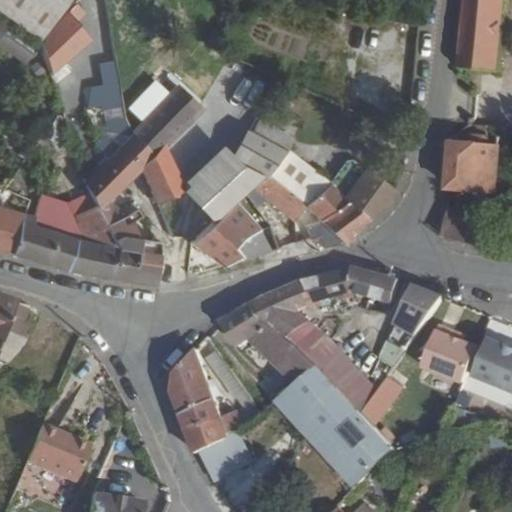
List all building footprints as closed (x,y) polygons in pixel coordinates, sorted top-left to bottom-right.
[(0,0),(0,7),(41,36),(66,0),(0,0)] [(76,0),(41,43),(50,73),(89,36),(72,18),(91,0),(76,0)] [(467,0),(466,8),(460,69),(499,72),(505,0),(467,0)] [(0,47),(19,62),(41,43),(0,12),(0,47)] [(99,31),(116,130),(128,128),(123,117),(108,29),(99,31)] [(128,113),(141,125),(131,135),(154,157),(162,148),(199,110),(176,86),(164,99),(160,94),(156,98),(160,103),(157,106),(138,87),(130,95),(138,103),(128,113)] [(252,130),(288,152),(292,138),(258,119),(252,130)] [(252,130),(234,160),(261,177),(266,172),(288,152),(252,130)] [(131,135),(86,184),(91,196),(98,212),(108,203),(140,169),(156,204),(175,194),(184,190),(162,148),(154,157),(131,135)] [(455,142),(451,188),(496,193),(500,147),(491,146),(491,141),(486,136),(477,135),(471,139),(470,145),(455,142)] [(266,172),(282,186),(286,189),(303,205),(327,185),(288,152),(266,172)] [(223,153),(184,190),(213,222),(244,193),(261,177),(234,160),(223,153)] [(338,192),(344,197),(372,220),(392,191),(364,170),(351,160),(344,161),(328,184),(338,192)] [(261,177),(244,193),(253,207),(264,197),(290,219),(303,205),(286,189),(281,194),(278,191),(282,186),(266,172),(261,177)] [(327,185),(303,205),(319,222),(344,197),(338,192),(328,184),(327,185)] [(213,222),(191,242),(220,265),(241,255),(243,260),(259,255),(251,235),(256,232),(264,253),(275,250),(268,230),(262,220),(253,207),(244,193),(213,222)] [(156,204),(162,219),(181,210),(175,194),(156,204)] [(30,225),(21,222),(12,253),(108,281),(108,278),(115,249),(109,236),(107,231),(98,212),(91,196),(72,203),(72,206),(39,196),(30,225)] [(319,222),(304,226),(309,238),(318,235),(330,246),(342,243),(372,220),(344,197),(319,222)] [(98,212),(107,231),(126,218),(123,212),(121,213),(108,203),(98,212)] [(133,205),(123,212),(126,218),(137,210),(133,205)] [(0,249),(12,253),(21,222),(16,221),(18,217),(0,209),(0,249)] [(450,209),(447,239),(491,247),(496,218),(450,209)] [(137,210),(126,218),(130,223),(141,217),(137,210)] [(107,231),(109,236),(139,241),(130,223),(126,218),(107,231)] [(136,253),(132,281),(155,284),(155,283),(158,257),(158,244),(154,243),(139,241),(109,236),(115,249),(136,253)] [(115,249),(108,278),(132,281),(136,253),(115,249)] [(304,281),(313,303),(352,292),(355,268),(304,281)] [(355,268),(352,292),(392,302),(399,278),(355,268)] [(304,281),(254,303),(300,350),(318,331),(295,310),(313,303),(304,281)] [(416,283),(388,340),(405,348),(443,295),(444,294),(416,283)] [(0,340),(16,302),(0,296),(0,340)] [(263,348),(299,383),(318,368),(300,350),(254,303),(223,320),(234,337),(234,339),(238,344),(240,347),(250,355),(263,348)] [(425,367),(466,384),(480,348),(453,338),(455,333),(440,327),(425,367)] [(300,350),(318,368),(361,411),(378,387),(318,331),(300,350)] [(465,342),(466,337),(455,333),(453,338),(465,342)] [(511,346),(490,338),(475,377),(511,390),(511,346)] [(388,340),(381,355),(396,362),(405,348),(388,340)] [(176,391),(199,453),(206,449),(239,428),(240,427),(235,413),(220,418),(198,350),(180,372),(176,391)] [(212,361),(238,399),(249,392),(221,355),(212,361)] [(282,397),(367,480),(399,447),(361,411),(318,368),(299,383),(282,397)] [(41,426),(26,462),(75,484),(91,448),(41,426)] [(239,428),(206,449),(219,478),(255,459),(239,428)] [(139,511),(141,505),(92,498),(89,511),(139,511)]
